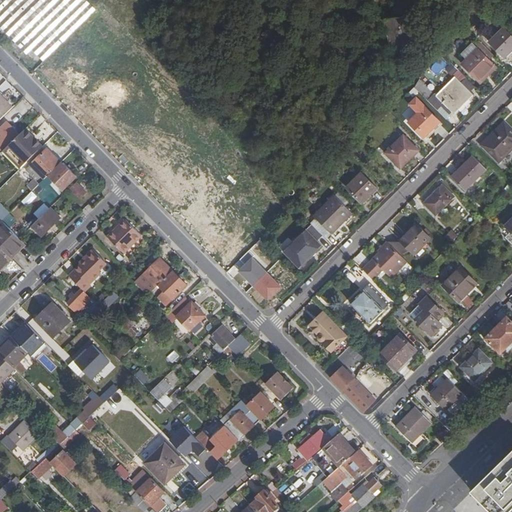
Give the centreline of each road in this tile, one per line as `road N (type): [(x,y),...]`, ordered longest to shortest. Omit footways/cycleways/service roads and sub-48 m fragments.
road 1 (residential): [(267,329),(511,90)]
road 2 (residential): [(511,287),(364,430)]
road 3 (residential): [(126,185),(267,329)]
road 4 (residential): [(191,511),(328,391)]
road 5 (residential): [(0,56),(126,185)]
road 6 (residential): [(0,310),(126,185)]
